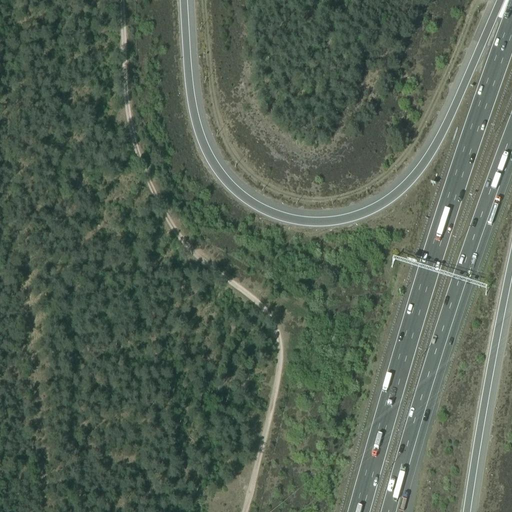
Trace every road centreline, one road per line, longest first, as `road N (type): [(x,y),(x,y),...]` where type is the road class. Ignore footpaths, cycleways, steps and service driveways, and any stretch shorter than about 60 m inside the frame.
road 1 (motorway): [(497,0),(425,157),(381,202),(326,219),(272,211),(239,192),(214,162),(194,107),(185,0)]
road 2 (track): [(122,0),(128,117),(158,201),(189,247),(256,301),(278,336),(271,413),(244,511)]
road 3 (track): [(478,0),(398,162),(331,199),(270,188),(226,144),(208,78),(204,0)]
road 4 (motorway): [(511,22),(444,218),(359,511)]
road 5 (motorway): [(394,511),(452,310),(511,143)]
road 6 (motorway): [(468,511),(511,272)]
